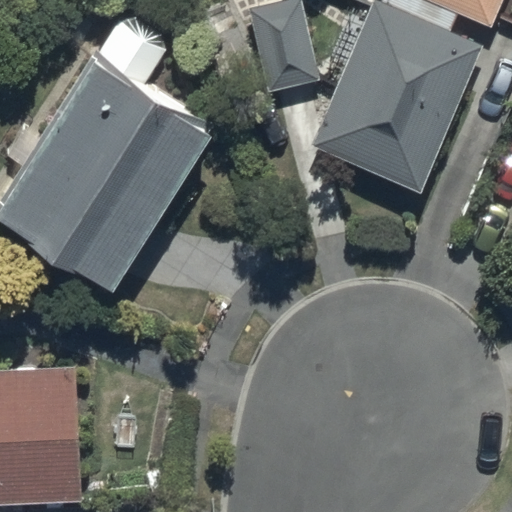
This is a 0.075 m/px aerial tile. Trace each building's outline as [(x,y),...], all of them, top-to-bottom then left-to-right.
[(297,0),(272,0),(247,7),(268,85),(317,73),(297,0)] [(387,0),(372,0),(310,142),(421,190),(485,42),(387,0)] [(438,0),(492,23),(502,0),(438,0)] [(95,48),(0,197),(0,211),(114,284),(216,124),(95,48)] [(77,361),(0,364),(0,502),(83,498),(77,361)]
